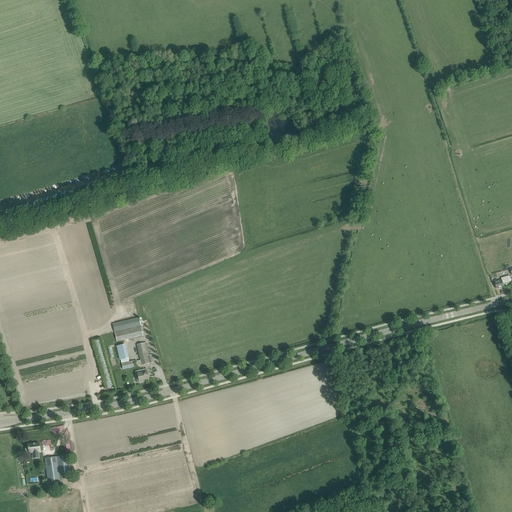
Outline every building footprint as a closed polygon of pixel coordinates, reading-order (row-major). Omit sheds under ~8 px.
[(502,280),(498,281),(495,282),(497,289),(504,287),(503,284),(511,281),(509,276),(501,278),(502,280)] [(143,336),(139,317),(112,323),(117,342),(143,336)] [(95,340),(98,353),(103,352),(100,339),(95,340)] [(137,345),(141,365),(153,363),(151,355),(149,355),(146,343),(137,345)] [(122,363),(123,369),(138,366),(136,360),(122,363)] [(138,377),(137,377),(138,383),(143,382),(143,380),(149,379),(146,369),(142,370),(143,373),(137,374),(138,377)] [(33,455),(38,454),(38,451),(40,451),(39,443),(35,444),(33,444),(32,444),(29,444),(28,445),(29,448),(28,448),(25,449),(26,453),(32,452),(33,455)] [(45,458),(46,463),(48,480),(71,477),(68,455),(45,458)]
